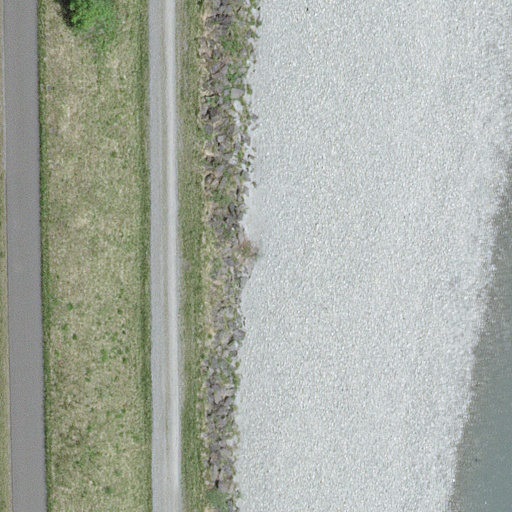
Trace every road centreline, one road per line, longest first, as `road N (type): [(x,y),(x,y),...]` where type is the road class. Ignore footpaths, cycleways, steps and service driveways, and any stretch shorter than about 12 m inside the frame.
road 1 (track): [(20,0),(27,511)]
road 2 (track): [(165,0),(166,511)]
